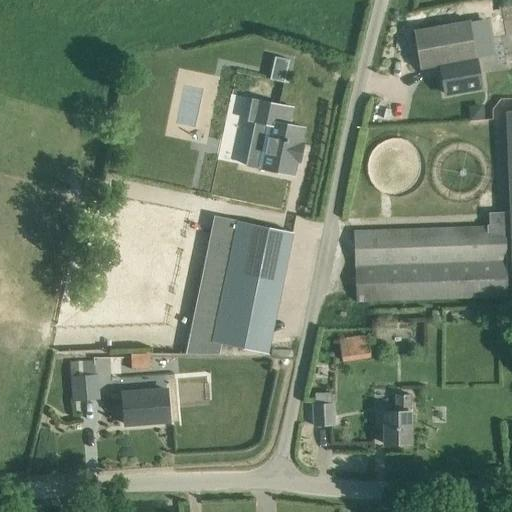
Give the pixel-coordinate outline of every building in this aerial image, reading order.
[(482,87),(471,21),(414,30),(420,69),(441,66),(446,94),(482,87)] [(284,82),(289,60),(275,57),(270,79),(284,82)] [(247,166),(292,174),(296,159),(299,159),(302,143),(299,143),(302,127),(289,125),(292,107),(253,100),(249,121),(256,122),(247,166)] [(469,118),(483,117),(482,102),(468,103),(469,118)] [(291,231),(222,217),(197,337),(266,351),(291,231)] [(508,296),(507,225),(354,230),(356,301),(508,296)] [(405,320),(404,342),(425,342),(426,320),(405,320)] [(370,357),(367,336),(340,340),(342,361),(370,357)] [(149,367),(149,353),(132,353),(132,367),(149,367)] [(94,372),(93,359),(71,361),(74,400),(99,398),(97,372),(94,372)] [(169,420),(167,390),(122,393),(125,424),(169,420)] [(331,393),(316,394),(316,403),(314,403),(315,426),(334,426),(333,400),(331,400),(331,393)] [(396,412),(384,411),(384,443),(412,443),(412,413),(410,412),(411,396),(397,395),(396,412)]
